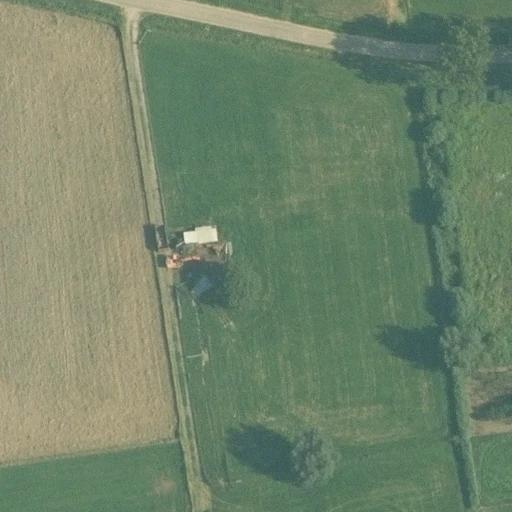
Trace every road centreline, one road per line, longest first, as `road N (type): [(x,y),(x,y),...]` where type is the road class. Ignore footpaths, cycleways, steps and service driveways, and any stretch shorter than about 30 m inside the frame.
road 1 (track): [(131,2),(200,502)]
road 2 (unclassified): [(511,64),(392,60),(121,0)]
